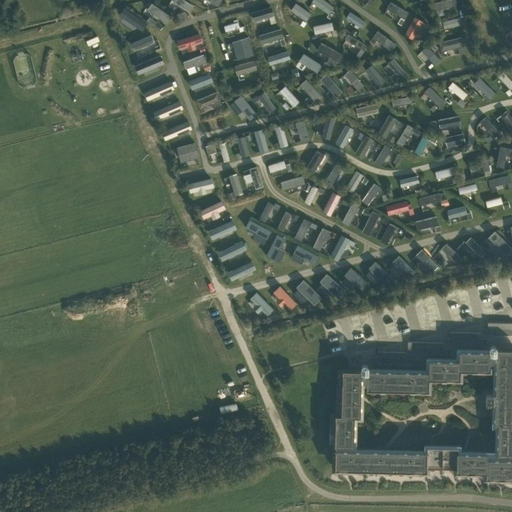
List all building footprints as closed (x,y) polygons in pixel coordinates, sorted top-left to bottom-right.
[(193,7),(181,0),(172,0),(171,2),(189,13),(193,7)] [(333,8),(322,0),(312,0),(311,2),(328,15),(333,8)] [(455,0),(447,0),(434,3),(437,17),(443,15),(442,9),(456,6),(455,0)] [(408,13),(390,3),(386,9),(404,20),(408,13)] [(151,4),(146,10),(166,25),(171,18),(151,4)] [(306,21),(311,14),(295,4),(290,11),(306,21)] [(250,14),(253,22),(274,16),(271,7),(250,14)] [(127,10),(122,17),(139,29),(144,22),(127,10)] [(365,23),(349,12),(345,18),(360,29),(365,23)] [(422,23),(414,18),(404,36),(412,40),(422,23)] [(459,18),(441,22),(443,29),(460,26),(459,18)] [(238,23),(223,27),(225,32),(239,28),(238,23)] [(331,23),(313,27),(314,35),(333,30),(331,23)] [(281,30),(258,37),(260,45),(283,38),(281,30)] [(396,45),(377,32),(372,39),(391,52),(396,45)] [(199,34),(176,42),(179,50),(187,48),(188,52),(196,50),(194,45),(202,43),(199,34)] [(366,46),(347,34),(344,39),(362,52),(366,46)] [(151,36),(130,44),(133,52),(154,43),(151,36)] [(248,37),(231,42),(237,61),(253,56),(248,37)] [(461,38),(438,43),(440,52),(463,47),(461,38)] [(341,56),(320,44),(316,51),(337,62),(341,56)] [(440,61),(427,47),(421,52),(434,66),(440,61)] [(289,59),(287,52),(267,58),(269,65),(289,59)] [(322,66),(303,54),(298,61),(317,74),(322,66)] [(185,70),(206,62),(203,55),(183,63),(185,70)] [(160,57),(138,64),(141,73),(163,66),(160,57)] [(393,59),(387,64),(400,80),(406,75),(393,59)] [(254,61),(234,67),(236,76),(257,70),(254,61)] [(384,82),(371,65),(365,70),(379,86),(384,82)] [(363,87),(349,70),(344,75),(358,91),(363,87)] [(511,88),(511,82),(502,72),(497,77),(510,90),(511,88)] [(342,92),(326,75),(320,80),(336,98),(342,92)] [(212,84),(209,78),(194,85),(197,91),(212,84)] [(495,94),(479,78),(473,84),(488,100),(495,94)] [(321,98),(306,80),(300,85),(315,103),(321,98)] [(171,81),(143,93),(147,102),(174,90),(171,81)] [(466,94),(452,82),(447,88),(462,100),(466,94)] [(299,102),(285,87),(279,92),(293,107),(299,102)] [(444,102),(429,87),(423,93),(438,108),(444,102)] [(276,110),(264,92),(257,97),(269,114),(276,110)] [(220,101),(217,93),(196,101),(199,110),(220,101)] [(256,115),(241,96),(234,102),(249,120),(256,115)] [(413,96),(391,101),(392,108),(415,103),(413,96)] [(179,101),(152,113),(156,121),(183,109),(179,101)] [(375,104),(355,109),(357,118),(367,115),(378,113),(375,104)] [(511,119),(506,112),(500,116),(511,131),(511,130),(511,119)] [(335,119),(326,116),(320,138),(329,140),(335,119)] [(396,120),(388,116),(377,134),(385,139),(396,120)] [(458,117),(437,121),(439,130),(460,126),(458,117)] [(485,118),(479,123),(493,139),(499,134),(485,118)] [(303,121),(294,124),(300,143),(310,140),(303,121)] [(188,122),(161,133),(165,141),(191,130),(188,122)] [(408,125),(396,144),(402,148),(414,128),(408,125)] [(282,126),(274,128),(279,148),(288,146),(282,126)] [(352,130),(345,126),(335,145),(342,148),(352,130)] [(262,130),(253,133),(260,153),(268,151),(262,130)] [(463,134),(444,138),(446,148),(465,144),(463,134)] [(373,141),(365,136),(354,155),(361,159),(373,141)] [(244,137),(235,139),(241,158),(249,156),(244,137)] [(423,137),(414,154),(420,157),(429,140),(423,137)] [(209,153),(217,150),(214,142),(206,145),(209,153)] [(194,143),(175,149),(179,164),(199,158),(194,143)] [(229,161),(224,143),(218,145),(223,163),(229,161)] [(391,149),(384,145),(373,164),(379,168),(391,149)] [(511,156),(511,149),(499,147),(495,168),(503,169),(506,156),(511,157),(511,156)] [(390,158),(398,163),(404,153),(396,149),(390,158)] [(317,152),(305,170),(312,174),(324,157),(317,152)] [(488,160),(468,164),(469,171),(483,168),(483,172),(490,170),(488,160)] [(283,161),(267,166),(269,173),(285,168),(283,161)] [(343,166),(337,162),(325,180),(332,184),(343,166)] [(256,168),(248,170),(255,190),(263,187),(256,168)] [(453,168),(434,173),(435,180),(455,175),(453,168)] [(362,176),(356,172),(345,189),(352,193),(362,176)] [(236,174),(227,177),(233,193),(227,195),(229,201),(236,199),(235,196),(242,194),(236,174)] [(511,183),(509,176),(488,181),(490,188),(511,183)] [(304,185),(302,177),(280,183),(282,191),(304,185)] [(417,177),(399,181),(401,189),(419,184),(417,177)] [(211,179),(187,185),(189,194),(197,192),(198,196),(206,194),(205,190),(213,188),(211,179)] [(380,188),(374,184),(361,201),(367,206),(380,188)] [(475,184),(458,189),(459,195),(477,190),(475,184)] [(318,189),(312,186),(303,203),(309,206),(318,189)] [(311,203),(315,205),(325,188),(320,186),(311,203)] [(340,197),(332,193),(321,213),(329,217),(340,197)] [(439,194),(418,199),(420,206),(441,201),(439,194)] [(500,198),(485,202),(487,208),(497,205),(502,204),(500,198)] [(221,201),(199,211),(203,220),(210,217),(212,220),(219,217),(218,213),(225,210),(221,201)] [(406,201),(385,207),(388,216),(409,210),(406,201)] [(359,206),(352,202),(341,223),(348,227),(359,206)] [(273,206),(268,203),(259,220),(264,223),(273,206)] [(464,207),(446,212),(448,219),(466,214),(464,207)] [(379,215),(372,211),(361,233),(368,237),(379,215)] [(291,215),(285,212),(277,229),(283,232),(291,215)] [(436,217),(415,223),(417,231),(438,225),(436,217)] [(311,223),(304,220),(294,239),(301,242),(311,223)] [(231,221),(208,232),(212,241),(236,229),(231,221)] [(271,232),(248,221),(244,229),(266,240),(271,232)] [(395,229),(388,226),(380,242),(386,246),(395,229)] [(329,232),(322,229),(312,248),(319,251),(329,232)] [(511,250),(494,232),(488,238),(505,256),(511,250)] [(284,240),(276,235),(265,257),(273,261),(284,240)] [(349,240),(341,236),(330,257),(337,261),(349,240)] [(485,253),(470,238),(465,243),(480,258),(485,253)] [(242,242),(218,253),(222,261),(246,250),(242,242)] [(461,259),(446,244),(441,250),(456,264),(461,259)] [(319,257),(297,246),(293,254),(314,266),(319,257)] [(436,265),(421,251),(416,256),(431,270),(436,265)] [(444,266),(449,261),(444,255),(439,260),(444,266)] [(414,273),(398,257),(391,263),(408,279),(414,273)] [(252,262),(227,273),(231,281),(255,270),(252,262)] [(391,279),(375,263),(368,269),(384,285),(391,279)] [(367,285),(351,269),(344,275),(360,291),(367,285)] [(326,275),(320,282),(338,299),(345,292),(326,275)] [(321,298),(303,281),(296,288),(314,306),(321,298)] [(296,304),(279,287),(273,293),(278,299),(276,302),(281,307),(284,305),(290,310),(296,304)] [(273,310),(257,293),(250,299),(256,305),(252,309),(257,314),(261,311),(266,317),(273,310)] [(362,371),(344,370),(344,381),(342,381),(341,391),(344,391),(344,400),(341,400),(341,406),(344,406),(343,415),(337,415),(337,426),(335,426),(335,436),(337,436),(337,446),(354,447),(355,417),(361,417),(362,388),(378,389),(378,391),(388,391),(388,389),(408,389),(408,392),(418,392),(418,390),(429,390),(429,378),(440,378),(440,380),(450,381),(450,378),(461,379),(461,369),(470,369),(470,371),(480,372),(480,369),(497,370),(496,394),(487,394),(487,404),(496,405),(495,425),(499,425),(498,455),(511,455),(511,349),(497,349),(497,347),(495,346),(493,346),(491,347),(490,349),(490,352),(460,351),(460,361),(430,360),(429,372),(369,371),(369,368),(368,366),(366,365),(364,365),(363,366),(362,368),(362,371)] [(428,453),(336,451),(336,469),(347,469),(347,471),(356,471),(356,469),(377,469),(377,472),(386,472),(386,470),(407,470),(407,472),(416,473),(416,470),(427,471),(427,465),(438,465),(438,468),(448,468),(448,465),(457,466),(457,471),(468,471),(468,474),(478,474),(478,471),(487,472),(487,477),(498,477),(498,480),(508,480),(508,478),(511,477),(511,459),(489,459),(489,454),(459,453),(459,448),(428,447),(428,453)]
